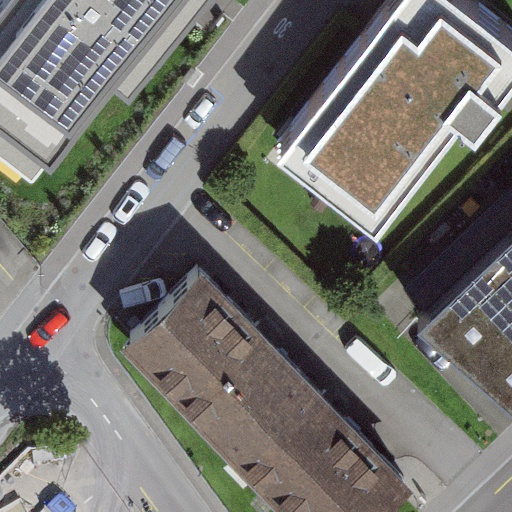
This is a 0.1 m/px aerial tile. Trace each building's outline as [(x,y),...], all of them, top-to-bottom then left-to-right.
[(28,0),(0,34),(0,130),(80,199),(234,0),(28,0)] [(398,0),(273,161),(365,242),(511,51),(511,29),(473,0),(398,0)] [(511,230),(430,309),(511,394),(511,230)] [(197,270),(125,345),(222,449),(297,376),(197,270)] [(297,376),(222,449),(284,511),(372,511),(402,483),(297,376)]
